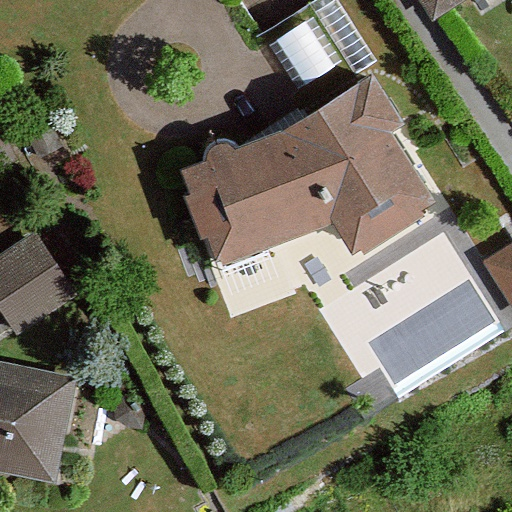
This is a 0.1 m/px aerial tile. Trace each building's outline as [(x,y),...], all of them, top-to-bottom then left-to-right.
[(331,0),(280,32),(313,86),(373,49),(342,0),(331,0)] [(421,0),(433,17),(460,0),(421,0)] [(279,125),(182,163),(218,260),(332,217),(356,252),(442,202),(395,126),(405,120),(374,67),(279,125)] [(0,253),(0,303),(18,331),(78,293),(37,230),(0,253)] [(511,240),(484,258),(511,302),(511,240)] [(0,472),(55,480),(70,368),(0,356),(0,472)]
